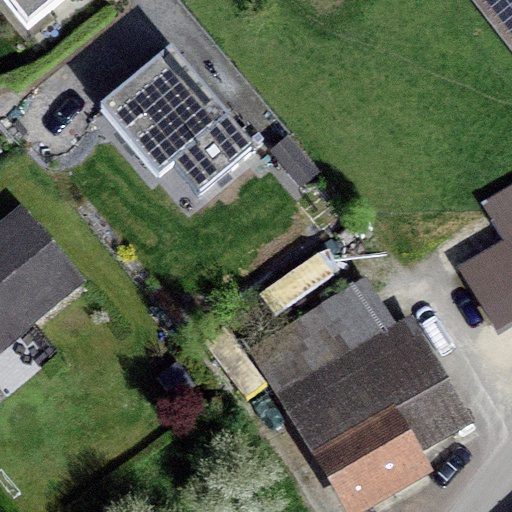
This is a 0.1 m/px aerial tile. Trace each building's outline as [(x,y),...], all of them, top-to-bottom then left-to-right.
[(2,0),(28,30),(63,0),(2,0)] [(511,0),(476,0),(511,46),(511,0)] [(198,200),(254,152),(171,52),(101,112),(159,181),(173,170),(198,200)] [(511,194),(489,209),(511,247),(511,194)] [(0,232),(0,334),(23,316),(31,325),(82,282),(24,213),(0,232)] [(419,470),(401,439),(446,413),(407,347),(293,416),(350,510),(419,470)]
